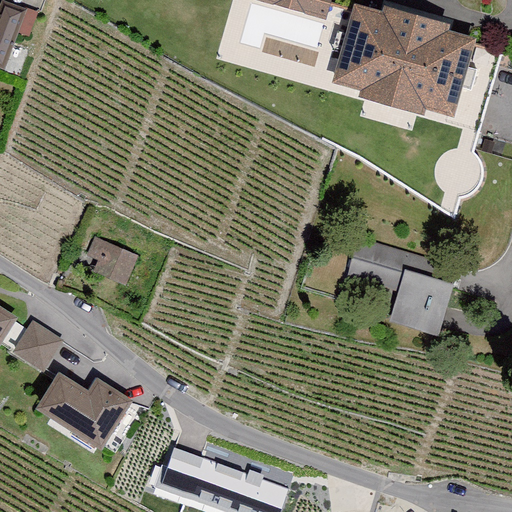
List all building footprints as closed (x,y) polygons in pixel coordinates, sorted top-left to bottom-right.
[(329,0),(249,0),(324,22),(329,0)] [(26,8),(1,1),(0,5),(0,64),(9,67),(26,8)] [(475,36),(354,2),(329,83),(451,117),(475,36)] [(137,255),(93,238),(86,255),(96,259),(91,274),(124,287),(137,255)] [(454,266),(355,239),(342,286),(391,299),(384,324),(434,338),(454,266)] [(0,354),(22,318),(0,304),(0,354)] [(59,343),(33,328),(18,352),(43,368),(59,343)] [(87,388),(58,367),(36,398),(99,443),(130,398),(97,375),(87,388)] [(283,511),(292,487),(171,447),(158,486),(235,511),(283,511)]
